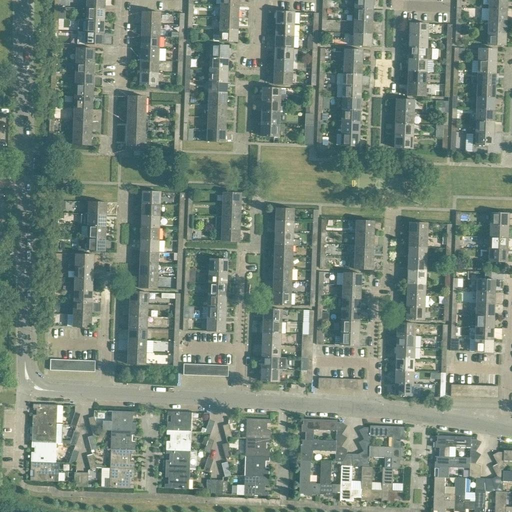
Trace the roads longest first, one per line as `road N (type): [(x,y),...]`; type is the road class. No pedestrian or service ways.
road 1 (residential): [(23,194),(23,0)]
road 2 (residential): [(30,381),(23,194)]
road 3 (residential): [(241,405),(103,400)]
road 4 (residential): [(506,429),(372,409)]
road 5 (residential): [(372,409),(241,405)]
